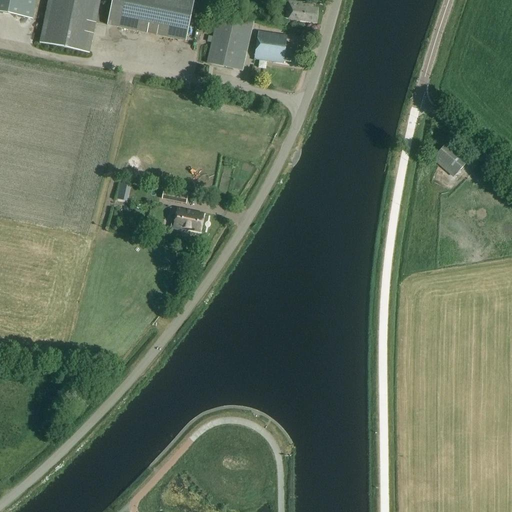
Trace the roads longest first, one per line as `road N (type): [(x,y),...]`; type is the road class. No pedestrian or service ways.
road 1 (unclassified): [(0,505),(96,416),(203,287),(297,130),(337,0)]
road 2 (unclassified): [(419,96),(511,178)]
